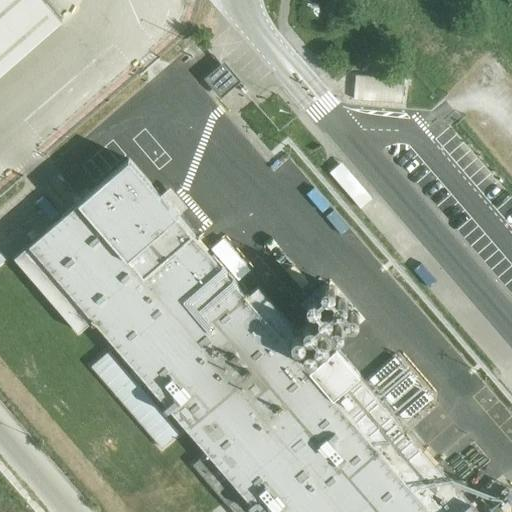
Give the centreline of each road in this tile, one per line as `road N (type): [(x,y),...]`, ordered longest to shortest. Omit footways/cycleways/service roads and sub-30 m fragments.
road 1 (unclassified): [(358,153),(275,60),(242,0)]
road 2 (unknown): [(106,0),(0,125)]
